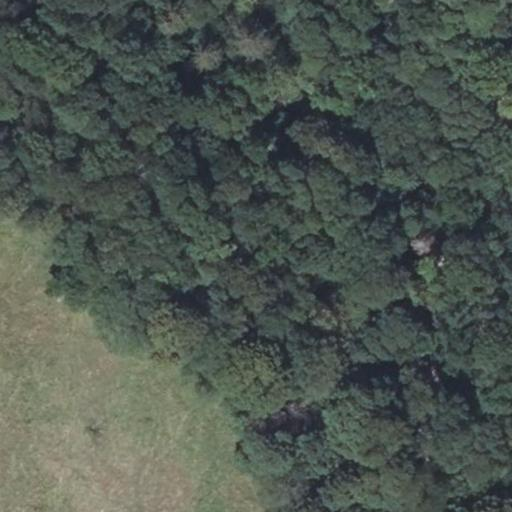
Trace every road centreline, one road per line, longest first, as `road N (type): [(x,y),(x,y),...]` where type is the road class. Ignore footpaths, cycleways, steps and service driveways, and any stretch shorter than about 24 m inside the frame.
road 1 (track): [(511,146),(401,322),(387,511)]
road 2 (track): [(443,511),(401,322)]
